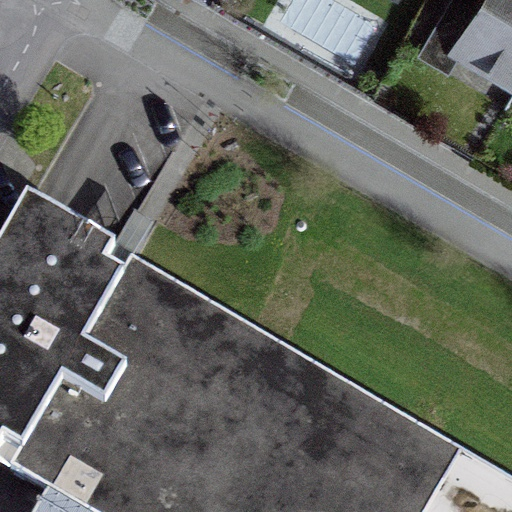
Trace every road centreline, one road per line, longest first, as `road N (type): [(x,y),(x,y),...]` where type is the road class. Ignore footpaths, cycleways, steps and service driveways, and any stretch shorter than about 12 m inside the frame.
road 1 (residential): [(511,247),(280,109)]
road 2 (residential): [(237,83),(93,0)]
